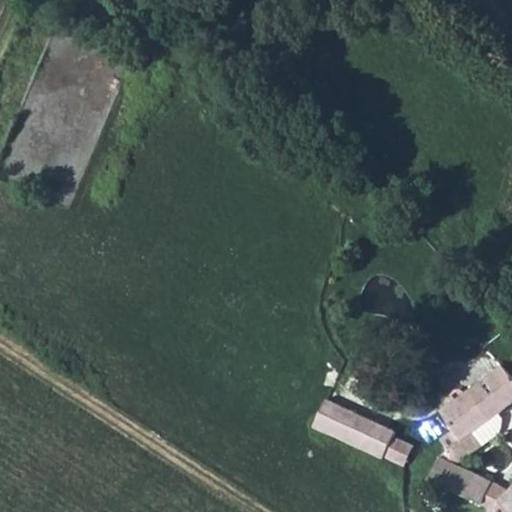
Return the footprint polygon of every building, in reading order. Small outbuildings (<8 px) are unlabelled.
[(450,404),(440,411),(452,426),(463,438),(482,449),(493,444),(481,428),(509,407),(511,405),(511,375),(503,366),(466,393),(455,393),(451,395),(449,399),(450,404)] [(328,398),(315,428),(383,459),(396,428),(328,398)] [(511,412),(509,407),(481,428),(493,444),(510,432),(511,427),(511,412)] [(452,426),(439,436),(451,449),(463,438),(452,426)] [(393,437),(383,459),(409,471),(419,449),(393,437)] [(440,459),(429,480),(485,504),(497,477),(464,464),(484,451),(482,449),(463,438),(451,449),(440,459)] [(511,488),(502,499),(503,501),(511,510),(511,488)] [(497,511),(511,511),(511,510),(503,501),(495,508),(497,511)]
